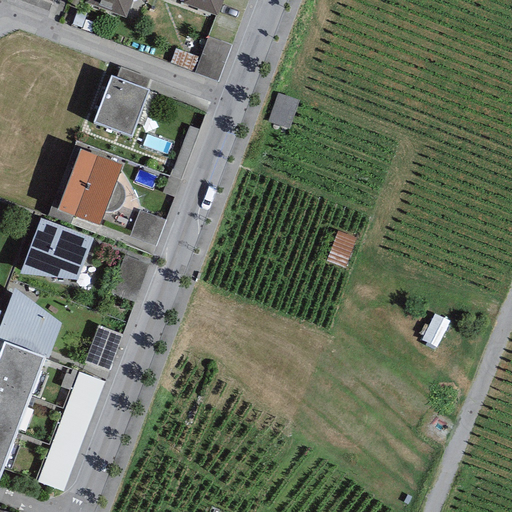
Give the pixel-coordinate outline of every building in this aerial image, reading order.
[(89,0),(86,11),(126,26),(135,0),(144,0),(165,8),(168,0),(89,0)] [(224,0),(184,0),(183,3),(182,5),(217,18),(224,0)] [(232,44),(209,36),(195,71),(218,80),(232,44)] [(193,70),(198,56),(175,47),(170,62),(193,70)] [(149,88),(111,73),(92,120),(131,135),(149,88)] [(292,134),(301,106),(280,100),(272,128),(292,134)] [(199,129),(190,126),(169,174),(180,178),(199,129)] [(122,162),(80,147),(57,209),(99,224),(122,162)] [(174,196),(180,178),(169,174),(163,192),(174,196)] [(165,219),(140,210),(130,235),(155,245),(165,219)] [(92,237),(41,216),(20,271),(78,278),(92,237)] [(111,292),(135,301),(149,263),(125,254),(111,292)] [(60,320),(15,285),(0,323),(0,337),(4,339),(44,354),(48,355),(60,320)] [(121,334),(97,325),(83,362),(107,371),(121,334)] [(0,470),(44,354),(4,339),(0,349),(0,470)] [(104,381),(79,371),(38,480),(62,490),(104,381)]
